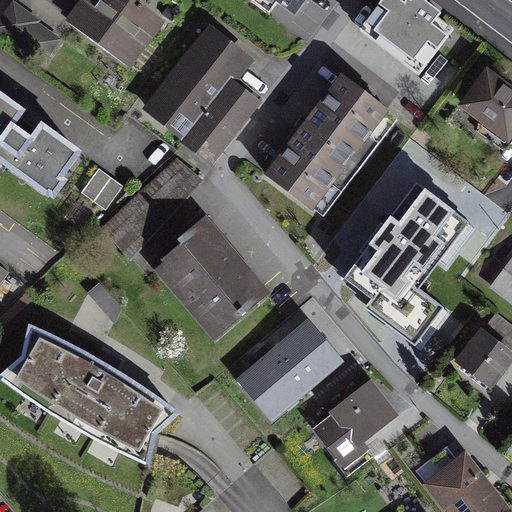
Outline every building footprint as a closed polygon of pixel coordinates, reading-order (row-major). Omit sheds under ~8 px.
[(81,0),(65,21),(131,70),(166,23),(135,1),(136,0),(81,0)] [(278,5),(295,17),(308,0),(248,0),(269,16),(278,5)] [(383,0),(360,31),(419,77),(453,30),(439,19),(442,15),(422,0),(383,0)] [(43,22),(13,1),(0,19),(0,34),(43,65),(63,40),(41,24),(43,22)] [(210,24),(142,112),(213,167),(265,99),(240,80),(255,62),(210,24)] [(511,86),(487,68),(457,107),(509,145),(511,141),(511,86)] [(342,74),(264,176),(313,214),(315,211),(324,218),(396,121),(388,114),(389,112),(342,74)] [(0,165),(49,201),(50,200),(55,203),(68,183),(64,180),(82,154),(41,124),(31,138),(16,127),(26,113),(0,93),(0,165)] [(203,182),(178,159),(100,230),(130,261),(203,182)] [(123,187),(99,169),(81,193),(106,211),(123,187)] [(429,175),(390,228),(429,259),(426,261),(441,272),(459,248),(449,240),(468,214),(449,199),(454,194),(429,175)] [(155,272),(214,342),(272,293),(206,217),(178,241),(182,247),(162,263),(164,265),(155,272)] [(511,307),(511,262),(491,292),(511,307)] [(0,286),(10,273),(0,266),(0,286)] [(99,284),(88,294),(115,325),(122,310),(99,284)] [(481,329),(454,363),(492,392),(511,364),(511,352),(508,349),(511,343),(511,326),(496,314),(483,330),(481,329)] [(237,381),(272,425),(345,362),(309,321),(237,381)] [(93,440),(146,465),(154,434),(176,415),(143,390),(106,367),(70,347),(31,328),(23,358),(0,378),(49,413),(93,440)] [(331,416),(314,430),(344,470),(370,451),(365,443),(399,416),(372,381),(330,413),(331,416)] [(511,511),(511,510),(466,452),(456,460),(448,447),(416,472),(425,484),(423,486),(443,511),(511,511)]
